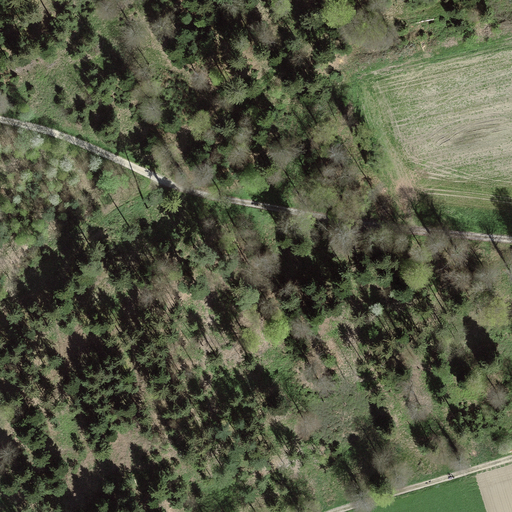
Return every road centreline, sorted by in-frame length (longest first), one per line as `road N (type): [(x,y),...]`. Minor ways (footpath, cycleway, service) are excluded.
road 1 (track): [(511,238),(404,230),(231,200),(0,119)]
road 2 (track): [(335,511),(511,459)]
